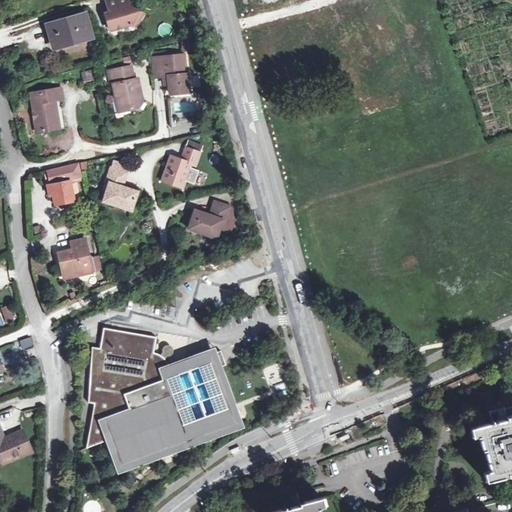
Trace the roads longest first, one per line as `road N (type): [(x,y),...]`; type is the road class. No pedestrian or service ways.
road 1 (unclassified): [(206,0),(328,426)]
road 2 (unclassified): [(0,104),(37,324)]
road 3 (tertiary): [(328,426),(511,348)]
road 4 (unclassified): [(37,324),(56,394),(50,511)]
road 5 (tertiary): [(172,511),(233,467),(328,426)]
